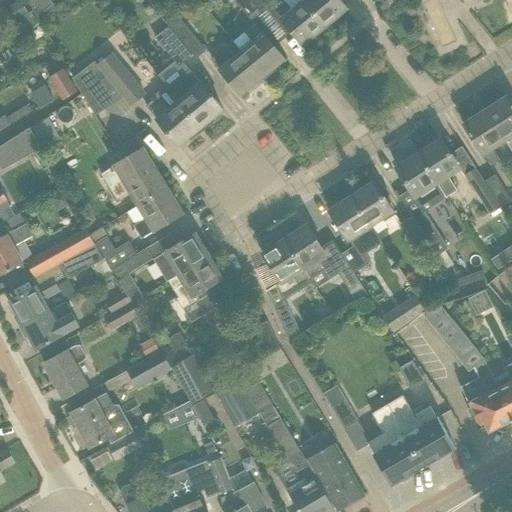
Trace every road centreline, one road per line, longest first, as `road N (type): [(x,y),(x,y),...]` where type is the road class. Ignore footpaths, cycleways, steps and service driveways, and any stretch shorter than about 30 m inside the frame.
road 1 (residential): [(230,233),(511,51)]
road 2 (residential): [(74,500),(0,354)]
